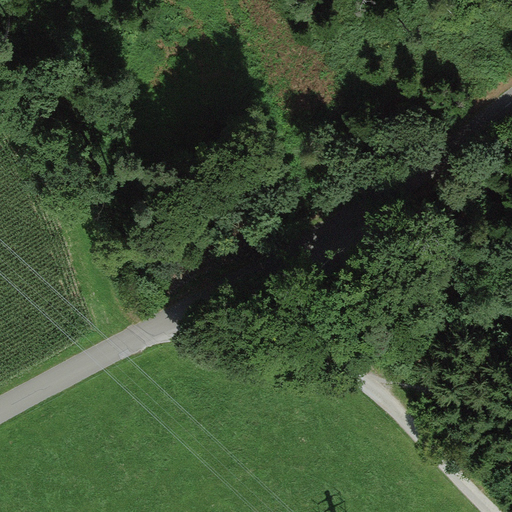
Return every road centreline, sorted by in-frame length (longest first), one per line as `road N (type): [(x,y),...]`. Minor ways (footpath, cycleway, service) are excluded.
road 1 (unclassified): [(511,101),(373,209),(162,325)]
road 2 (residential): [(491,511),(369,379),(325,357),(162,325)]
road 3 (unclassified): [(162,325),(0,412)]
